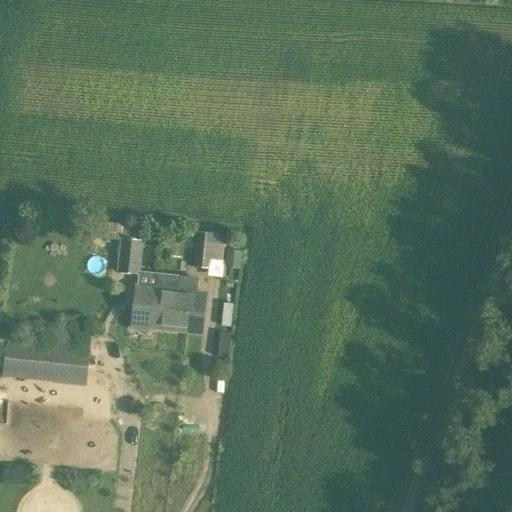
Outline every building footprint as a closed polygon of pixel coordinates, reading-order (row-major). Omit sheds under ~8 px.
[(121,238),(143,240),(145,223),(88,218),(86,235),(121,238)] [(194,265),(211,267),(215,233),(197,231),(194,265)] [(143,240),(121,238),(117,272),(141,274),(144,240),(143,240)] [(239,269),(241,252),(229,251),(227,268),(239,269)] [(155,288),(136,286),(131,328),(151,330),(151,328),(202,334),(206,294),(202,293),(204,277),(157,272),(155,288)] [(41,341),(8,337),(4,376),(87,386),(92,348),(82,345),(84,327),(44,322),(41,341)]
